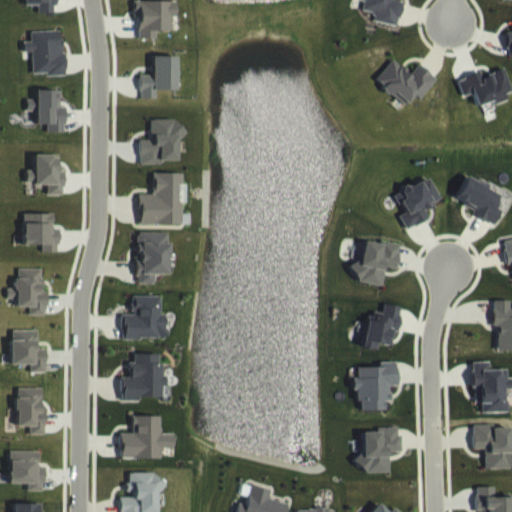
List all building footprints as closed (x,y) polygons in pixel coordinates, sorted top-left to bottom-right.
[(36,27),(54,27),(54,4),(52,4),(51,0),(22,0),(22,20),(36,20),(36,27)] [(396,40),(401,16),(393,15),(396,0),(368,0),(368,2),(360,0),(354,0),(352,13),(362,15),(360,25),(373,27),(372,35),(396,40)] [(511,12),(511,0),(499,0),(499,5),(502,5),(502,13),(511,12)] [(155,45),(170,45),(171,31),(175,31),(175,16),(133,15),(133,32),(138,32),(137,53),(155,53),(155,45)] [(31,66),(32,88),(45,88),(45,91),(64,90),(62,52),(58,53),(57,45),(30,46),(30,56),(22,56),(23,66),(31,66)] [(175,71),(152,71),(152,90),(139,90),(139,113),(156,113),(156,104),(175,104),(175,71)] [(417,78),(409,88),(390,74),(373,95),(403,119),(412,109),(418,113),(435,92),(417,78)] [(510,106),(502,83),(480,91),(478,86),(455,94),(461,111),(470,108),(475,122),(503,112),(502,108),(510,106)] [(46,147),(64,147),(64,121),(59,121),(59,105),(35,104),(35,139),(46,139),(46,147)] [(139,179),(160,178),(160,176),(176,175),(175,152),(183,152),(183,135),(149,135),(149,154),(138,154),(139,179)] [(58,186),(58,169),(33,169),(33,184),(26,184),(26,198),(46,199),(46,210),(62,210),(63,186),(58,186)] [(182,187),(153,187),(152,209),(139,208),(139,239),(181,239),(181,215),(177,215),(177,198),(182,198),(182,187)] [(440,215),(427,190),(400,204),(404,212),(398,215),(404,226),(398,230),(405,244),(427,233),(422,224),(440,215)] [(453,213),(473,223),(471,228),(493,240),(501,224),(494,221),(501,207),(475,194),(475,195),(465,190),(453,213)] [(52,228),(22,228),(23,260),(41,260),(41,267),(57,267),(57,243),(52,243),(52,228)] [(167,247),(137,247),(137,274),(135,274),(136,298),(153,298),(153,289),(168,289),(167,247)] [(511,253),(502,255),(506,278),(511,277),(511,281),(511,253)] [(362,255),(358,279),(354,279),(351,295),(380,300),(384,281),(395,283),(399,258),(378,255),(378,258),(362,255)] [(41,283),(15,283),(15,303),(6,303),(6,313),(15,313),(15,321),(29,321),(29,330),(45,330),(45,306),(41,306),(41,283)] [(159,311),(131,311),(131,329),(121,329),(121,353),(164,353),(164,330),(159,330),(159,311)] [(496,365),(511,364),(511,321),(508,321),(509,315),(491,314),(491,340),(496,340),(496,365)] [(362,361),(375,364),(376,358),(392,361),(399,321),(383,318),(381,327),(368,325),(362,361)] [(44,387),(45,363),(35,363),(35,345),(10,345),(10,378),(30,379),(30,387),(44,387)] [(120,415),(137,415),(137,411),(162,411),(162,401),(164,401),(164,389),(159,389),(158,368),(132,368),(132,377),(129,377),(129,391),(120,391),(120,415)] [(360,425),(384,424),(383,416),(388,415),(387,400),(395,400),(395,376),(377,377),(377,381),(355,382),(356,392),(351,392),(352,404),(355,404),(356,415),(359,415),(360,425)] [(505,426),(505,404),(511,403),(511,392),(505,392),(505,384),(488,384),(488,376),(471,376),(472,418),(480,418),(480,427),(505,426)] [(40,402),(16,403),(16,441),(29,441),(29,449),(44,449),(44,425),(40,425),(40,402)] [(159,430),(131,430),(131,447),(120,447),(120,472),(159,472),(159,463),(172,463),(172,447),(159,447),(159,430)] [(484,483),(511,481),(511,464),(509,464),(508,441),(493,442),(493,438),(472,439),(472,464),(483,463),(484,483)] [(388,487),(387,466),(399,465),(398,441),(376,442),(376,446),(360,446),(361,474),(362,474),(362,487),(388,487)] [(38,466),(8,465),(8,498),(27,498),(27,506),(43,506),(43,481),(38,481),(38,466)] [(154,511),(154,487),(126,487),(126,510),(119,510),(119,511),(154,511)] [(267,511),(269,505),(249,499),(246,511),(267,511)] [(510,511),(494,511),(493,500),(474,501),(474,511),(510,511)]
